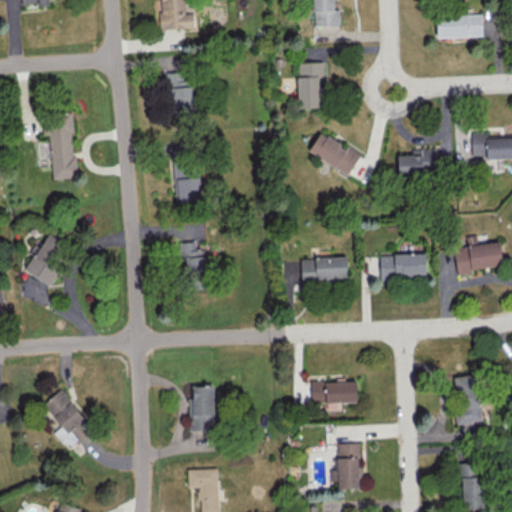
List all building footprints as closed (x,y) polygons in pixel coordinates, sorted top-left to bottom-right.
[(159,0),(160,28),(193,27),(193,10),(191,10),(190,0),(159,0)] [(339,24),(339,8),(333,8),(333,0),(312,0),(313,25),(339,24)] [(481,13),(435,14),(436,37),(482,35),(481,13)] [(298,108),(318,107),(317,76),(323,76),(322,60),(297,61),(298,108)] [(48,134),(51,178),(75,176),(71,112),(42,114),(43,135),(48,134)] [(360,152),(348,145),(347,147),(319,131),(308,151),(347,174),(360,152)] [(511,156),(511,135),(486,136),(485,131),(470,131),(471,158),(511,156)] [(397,155),(398,177),(437,176),(436,147),(411,148),(412,154),(397,155)] [(176,201),(200,201),(198,160),(174,161),(176,201)] [(25,271),(47,282),(68,243),(46,231),(25,271)] [(457,272),(502,265),(498,241),(477,244),(475,234),(452,237),(457,272)] [(204,249),(195,249),(195,241),(180,242),(181,289),(205,288),(204,249)] [(379,254),(379,276),(425,275),(425,253),(379,254)] [(300,279),(346,277),(346,256),(300,257),(300,279)] [(452,376),(457,422),(481,420),(475,373),(452,376)] [(356,401),(355,380),(310,381),(310,402),(319,401),(319,408),(337,407),(337,401),(356,401)] [(212,385),(190,385),(191,437),(213,437),(212,385)] [(43,402),(74,440),(91,427),(60,389),(43,402)] [(336,442),(337,488),(360,488),(359,441),(336,442)] [(187,468),(187,487),(197,487),(198,511),(218,511),(217,467),(187,468)] [(462,507),(485,507),(484,475),(461,476),(462,507)]
